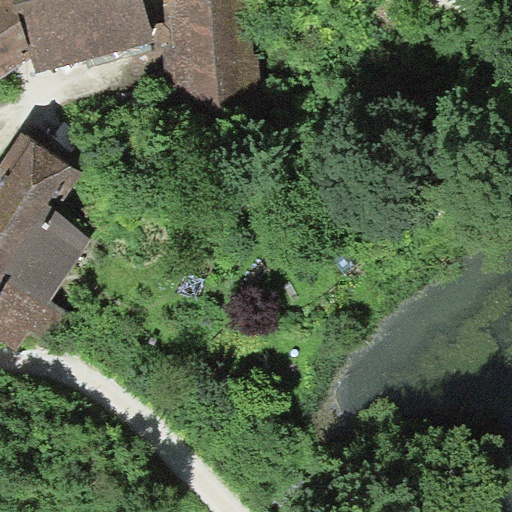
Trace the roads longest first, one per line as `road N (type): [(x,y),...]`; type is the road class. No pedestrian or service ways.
road 1 (track): [(232,511),(149,420),(87,377),(0,363)]
road 2 (track): [(152,61),(49,91),(0,132)]
